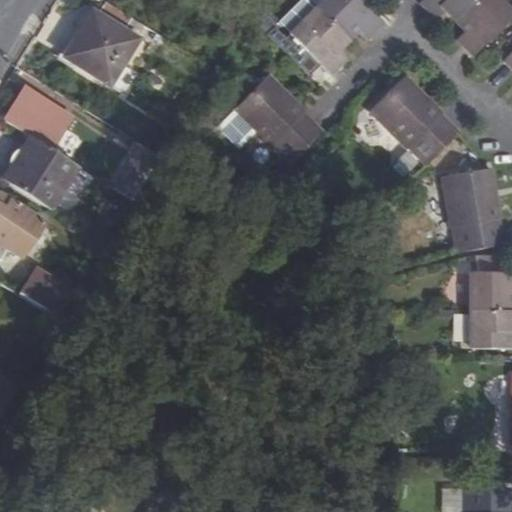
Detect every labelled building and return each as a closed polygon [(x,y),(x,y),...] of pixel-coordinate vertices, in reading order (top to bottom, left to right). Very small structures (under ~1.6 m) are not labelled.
[(328,0),(320,8),(312,0),(304,0),(283,20),(293,32),(292,33),(329,74),(346,58),(338,50),(360,31),(367,39),(384,23),(363,0),(328,0)] [(425,0),(421,5),(436,19),(445,11),(465,30),(457,39),(474,54),(510,17),(492,0),(425,0)] [(107,84),(135,38),(90,10),(62,56),(107,84)] [(267,75),(231,107),(254,131),(266,145),(269,143),(286,162),(318,132),(301,114),(303,113),(267,75)] [(403,151),(406,148),(422,166),(453,137),(437,120),(439,117),(403,78),(367,111),(403,151)] [(28,136),(48,148),(69,115),(24,87),(4,121),(28,136)] [(254,131),(231,107),(214,123),(237,147),(254,131)] [(49,209),(76,166),(48,148),(28,136),(0,179),(49,209)] [(141,187),(160,156),(135,142),(110,184),(133,200),(141,187)] [(405,151),(391,166),(404,179),(418,164),(405,151)] [(491,170),(442,179),(451,228),(455,227),(460,255),(502,248),(497,220),(500,219),(491,170)] [(0,256),(5,248),(19,256),(40,223),(39,222),(42,218),(34,214),(32,217),(0,197),(0,256)] [(504,260),(477,259),(480,274),(507,275),(504,260)] [(32,267),(17,292),(58,316),(73,292),(32,267)] [(511,274),(507,275),(480,274),(471,274),(471,348),(511,348),(511,274)] [(0,414),(20,382),(0,369),(0,414)] [(508,511),(508,487),(465,487),(465,511),(508,511)]
